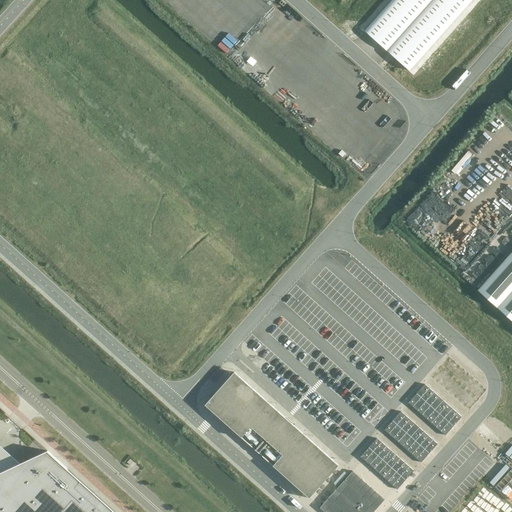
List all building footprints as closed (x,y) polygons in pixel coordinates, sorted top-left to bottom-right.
[(367,34),(387,51),(432,0),(391,0),(364,31),(367,34)] [(472,0),(432,0),(387,51),(409,71),(472,0)] [(511,251),(478,289),(511,319),(511,251)] [(339,465),(234,372),(205,405),(309,498),(339,465)] [(424,384),(408,403),(445,435),(461,417),(424,384)] [(400,411),(384,430),(421,462),(437,444),(400,411)] [(377,438),(360,456),(397,489),(414,471),(377,438)] [(0,474),(20,465),(0,446),(0,474)] [(0,511),(115,511),(47,451),(48,452),(24,463),(0,490),(0,511)] [(336,489),(320,508),(324,511),(373,511),(385,499),(353,471),(336,489)]
